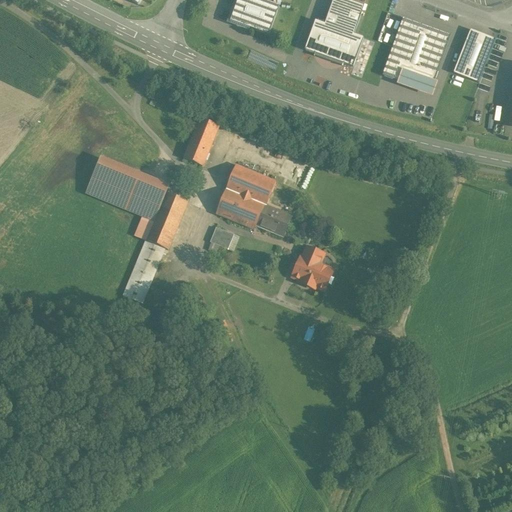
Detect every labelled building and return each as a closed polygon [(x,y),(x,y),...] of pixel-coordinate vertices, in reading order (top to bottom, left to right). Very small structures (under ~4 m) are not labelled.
[(260,0),(238,0),(230,22),(269,36),(279,7),(260,0)] [(364,9),(340,0),(333,0),(325,25),(315,22),(304,51),(353,68),(364,38),(355,35),(364,9)] [(423,26),(403,19),(382,77),(398,82),(402,70),(434,81),(450,36),(423,26)] [(453,74),(478,84),(495,40),(470,30),(462,52),(453,74)] [(438,83),(402,70),(398,82),(397,85),(433,98),(438,83)] [(200,120),(184,159),(202,167),(218,127),(200,120)] [(102,158),(98,166),(165,194),(169,186),(146,177),(102,158)] [(154,222),(165,194),(98,166),(87,194),(143,217),(154,222)] [(276,183),(236,166),(216,215),(254,231),(256,227),(265,206),(266,206),(276,183)] [(154,223),(146,242),(164,250),(168,251),(188,203),(166,194),(154,223)] [(266,206),(265,206),(256,227),(283,239),(292,217),(266,206)] [(135,237),(146,242),(154,223),(143,218),(135,237)] [(230,234),(216,229),(210,243),(224,249),(230,234)] [(239,238),(230,234),(224,249),(233,253),(239,238)] [(164,250),(146,242),(123,297),(142,305),(164,250)] [(323,256),(307,249),(300,265),(298,264),(292,278),(324,292),(333,272),(321,267),(320,264),(323,256)] [(167,301),(165,301),(163,301),(161,302),(159,303),(157,304),(156,305),(155,306),(154,308),(153,310),(152,311),(152,313),(152,315),(152,316),(152,319),(153,320),(153,321),(154,322),(155,323),(156,325),(157,326),(159,327),(161,328),(162,328),(164,328),(166,328),(168,328),(170,328),(172,327),(173,326),(175,325),(176,324),(177,322),(178,319),(179,318),(179,317),(179,314),(179,312),(179,311),(178,310),(177,307),(176,305),(175,305),(174,304),(172,303),(170,302),(167,301)] [(224,322),(216,326),(224,340),(231,336),(224,322)]
